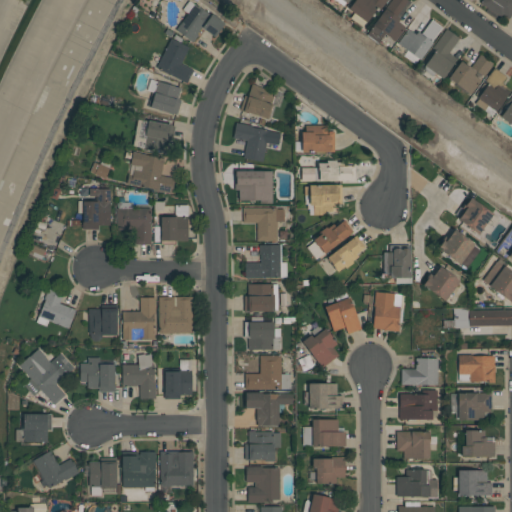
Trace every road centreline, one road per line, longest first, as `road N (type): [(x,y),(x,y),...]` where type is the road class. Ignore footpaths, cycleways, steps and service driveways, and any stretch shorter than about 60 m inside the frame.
road 1 (residential): [(248,47),(214,90),(199,163),(211,225),(213,511)]
road 2 (residential): [(248,47),(390,152),(394,170),(379,210)]
road 3 (residential): [(372,367),(365,511)]
road 4 (residential): [(90,429),(213,428)]
